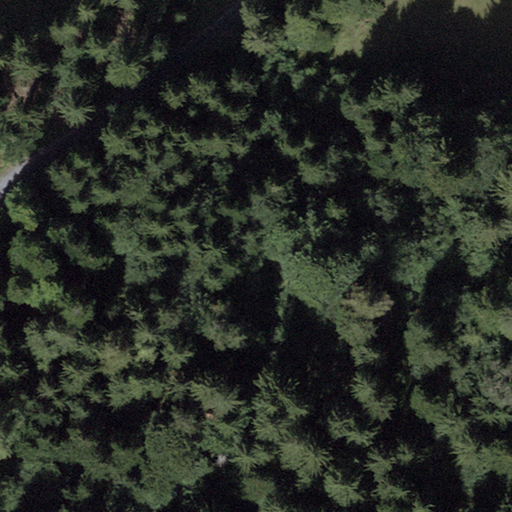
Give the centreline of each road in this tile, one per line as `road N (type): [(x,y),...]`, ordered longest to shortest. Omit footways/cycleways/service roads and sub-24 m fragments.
road 1 (track): [(252,0),(0,202)]
road 2 (track): [(437,511),(394,316)]
